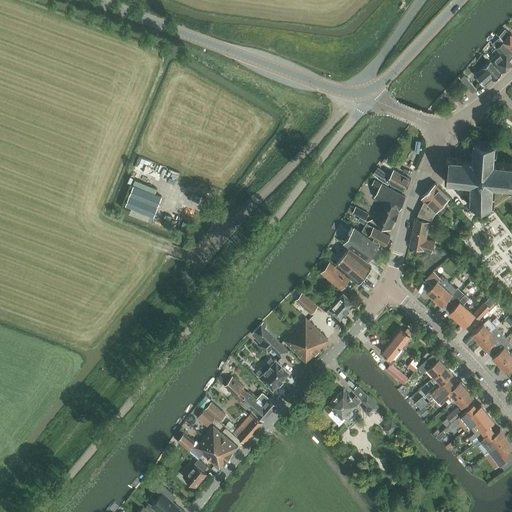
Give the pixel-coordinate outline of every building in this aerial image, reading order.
[(498,55),(491,60),(502,73),(511,64),(511,61),(511,60),(511,58),(511,50),(508,47),(504,43),(498,48),(501,53),(498,55)] [(476,75),(484,84),(485,85),(492,78),(495,81),(502,74),(491,61),(476,75)] [(465,75),(461,79),(472,93),(477,90),(465,75)] [(474,140),(472,140),(471,142),(474,142),(473,150),(471,150),(471,152),(473,152),(473,160),(463,159),(463,157),(461,157),(461,159),(452,159),(452,156),(450,156),(450,158),(447,158),(447,160),(449,160),(449,171),(448,180),(445,180),(445,182),(447,182),(447,184),(449,184),(449,182),(459,183),(459,185),(461,185),(461,183),(471,184),(470,192),(468,192),(468,194),(470,194),(469,202),(467,202),(467,204),(469,204),(469,206),(471,206),(471,204),(490,206),(490,208),(492,208),(492,206),(495,206),(495,204),(492,204),(493,196),(496,196),(496,194),(493,194),(494,185),(502,186),(502,189),(504,189),(504,186),(511,187),(511,189),(511,163),(505,163),(505,161),(503,161),(503,163),(495,163),(496,154),(498,155),(498,153),(496,152),(497,144),(499,144),(499,142),(497,142),(497,140),(495,140),(495,142),(476,140),(476,138),(474,138),(474,140)] [(382,171),(378,178),(382,181),(384,183),(389,185),(390,182),(405,191),(411,179),(394,169),(390,177),(382,171)] [(391,229),(392,228),(394,227),(395,223),(395,221),(406,197),(375,180),(372,185),(379,189),(375,198),(381,202),(374,220),(391,229)] [(425,201),(419,215),(418,215),(431,219),(436,211),(450,197),(436,183),(422,198),(425,201)] [(154,216),(162,196),(134,185),(126,205),(154,216)] [(189,194),(187,198),(189,199),(199,203),(201,197),(192,194),(191,195),(189,194)] [(352,213),(365,220),(369,214),(356,207),(352,213)] [(410,245),(432,252),(435,242),(426,239),(430,221),(415,217),(410,245)] [(390,236),(373,227),(365,223),(361,231),(370,238),(385,245),(390,236)] [(372,267),(367,263),(369,259),(379,244),(355,228),(345,243),(360,253),(358,256),(349,249),(336,264),(358,283),(372,267)] [(342,290),(352,280),(332,263),(323,273),(342,290)] [(464,282),(471,290),(482,280),(475,272),(464,282)] [(427,292),(435,299),(450,283),(443,276),(441,277),(437,273),(429,282),(433,285),(427,292)] [(417,277),(411,275),(408,283),(414,285),(417,277)] [(449,299),(452,303),(462,292),(458,288),(457,290),(450,283),(435,299),(442,306),(449,299)] [(299,299),(313,314),(320,306),(306,292),(299,299)] [(450,312),(457,319),(468,307),(464,304),(470,298),(462,292),(452,303),(456,306),(450,312)] [(334,302),(335,304),(330,310),(340,319),(355,303),(345,294),(338,301),(337,299),(334,302)] [(502,306),(497,301),(488,311),(493,316),(502,306)] [(465,326),(476,314),(480,318),(489,308),(483,302),(474,312),(468,307),(457,319),(465,326)] [(308,362),(330,340),(307,318),(285,340),(308,362)] [(473,334),(480,341),(497,326),(490,318),(473,334)] [(262,322),(251,333),(260,341),(258,344),(266,351),(270,346),(282,358),(289,351),(289,350),(289,351),(269,332),(265,328),(267,326),(262,322)] [(507,338),(497,326),(480,341),(486,349),(492,344),(495,349),(507,338)] [(402,328),(392,340),(401,347),(413,332),(408,328),(406,331),(402,328)] [(511,347),(511,343),(507,338),(495,349),(499,352),(493,357),(500,364),(511,354),(511,353),(509,350),(511,347)] [(249,342),(242,349),(254,362),(264,352),(253,340),(250,343),(249,342)] [(389,362),(401,347),(392,340),(383,352),(386,355),(384,358),(389,362)] [(425,348),(421,353),(426,357),(430,353),(425,348)] [(434,354),(418,368),(423,374),(430,368),(437,376),(448,366),(441,358),(439,360),(434,354)] [(511,367),(511,354),(500,364),(507,372),(511,367)] [(257,372),(261,375),(259,377),(273,390),(280,383),(280,384),(284,380),(283,380),(290,373),(276,360),(274,361),(271,358),(257,372)] [(414,359),(407,366),(414,372),(420,364),(414,359)] [(391,364),(386,370),(401,383),(406,377),(401,373),(391,364)] [(430,391),(425,395),(431,402),(436,398),(453,382),(454,382),(450,378),(455,373),(448,366),(437,376),(431,381),(436,386),(430,391)] [(247,387),(235,378),(228,387),(241,398),(240,399),(264,420),(277,405),(263,392),(255,401),(244,391),(247,387)] [(453,382),(436,398),(441,404),(449,398),(452,402),(453,401),(454,400),(455,399),(467,387),(462,381),(457,385),(454,382),(453,382)] [(467,387),(455,399),(462,407),(464,405),(475,396),(467,387)] [(329,404),(333,409),(329,414),(340,425),(345,419),(344,418),(357,405),(355,403),(344,390),(329,404)] [(368,406),(367,407),(365,409),(370,415),(379,406),(368,394),(362,399),(368,406)] [(206,396),(199,403),(204,408),(211,400),(206,396)] [(422,396),(415,402),(421,408),(428,402),(422,396)] [(208,413),(219,422),(225,414),(211,402),(205,410),(208,413)] [(462,414),(459,417),(460,418),(462,421),(465,419),(471,428),(490,413),(483,405),(478,409),(475,405),(474,404),(462,414)] [(452,423),(459,417),(462,414),(457,408),(447,417),(452,423)] [(204,409),(197,418),(201,421),(208,413),(205,410),(204,409)] [(475,433),(469,438),(475,446),(476,445),(482,441),(495,430),(491,426),(496,422),(490,413),(471,428),(475,433)] [(234,433),(245,442),(262,423),(251,414),(234,433)] [(447,417),(442,421),(447,427),(449,425),(452,423),(447,417)] [(392,420),(384,427),(390,434),(398,426),(392,420)] [(230,421),(225,426),(230,430),(232,431),(236,427),(230,421)] [(213,427),(205,437),(229,457),(237,447),(213,427)] [(441,432),(436,436),(439,440),(446,434),(443,430),(441,432)] [(495,430),(482,441),(491,452),(509,438),(502,430),(498,434),(495,430)] [(178,441),(188,450),(195,442),(184,433),(178,441)] [(205,437),(196,447),(220,467),(229,457),(205,437)] [(491,452),(486,456),(496,470),(501,466),(505,470),(511,465),(511,452),(510,450),(511,448),(511,442),(509,438),(491,452)] [(195,464),(184,477),(196,487),(203,479),(202,478),(206,473),(205,472),(209,467),(200,459),(196,464),(195,464)] [(149,477),(158,481),(161,475),(152,471),(149,477)] [(162,493),(151,506),(158,511),(175,511),(179,507),(169,499),(173,494),(161,484),(157,489),(162,493)]
